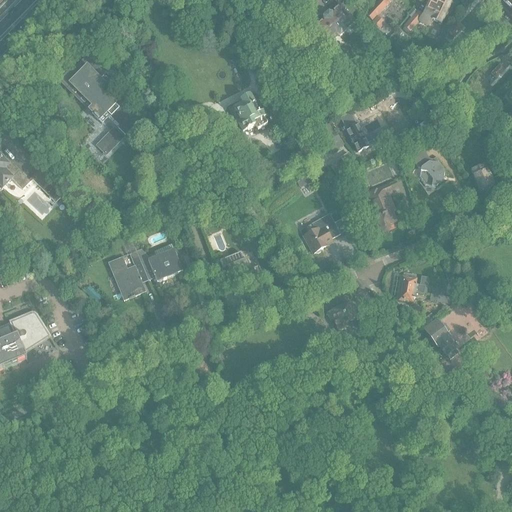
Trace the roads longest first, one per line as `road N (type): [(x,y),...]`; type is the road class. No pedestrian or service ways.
road 1 (residential): [(370,270),(0,422)]
road 2 (residential): [(511,471),(430,373),(370,270)]
road 3 (residential): [(511,211),(370,270)]
